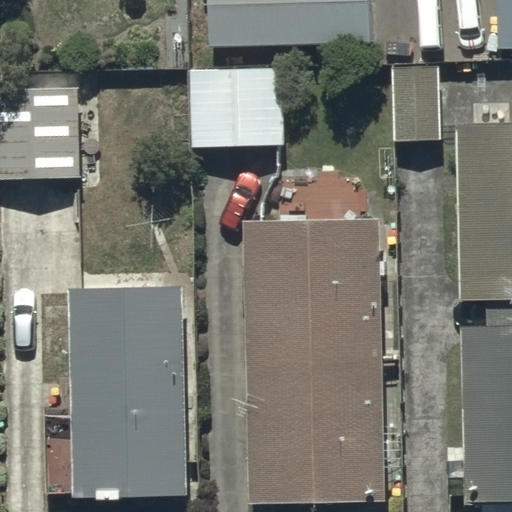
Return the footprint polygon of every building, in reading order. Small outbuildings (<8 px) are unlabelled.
[(370,0),(210,0),(211,46),(371,45),(370,0)] [(511,0),(455,0),(455,45),(490,45),(490,50),(511,49),(511,0)] [(431,140),(429,70),(386,71),(388,141),(431,140)] [(182,74),(184,152),(278,150),(276,72),(182,74)] [(69,93),(0,93),(0,182),(70,182),(69,93)] [(511,128),(449,129),(451,304),(477,304),(477,327),(455,328),(457,505),(511,504),(511,128)] [(370,224),(235,226),(239,507),(374,505),(370,224)] [(174,291),(59,291),(63,498),(63,501),(81,501),(82,506),(109,506),(109,502),(174,502),(174,291)]
